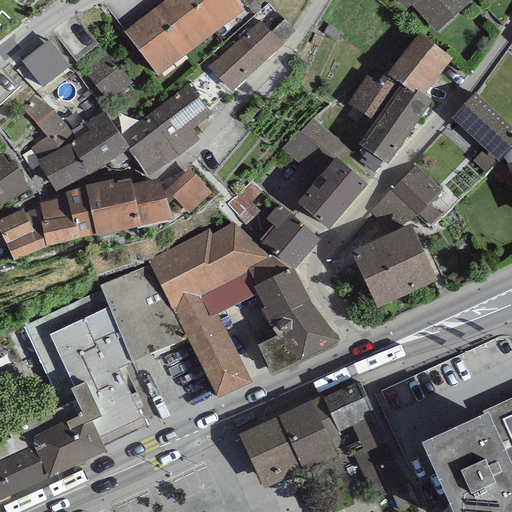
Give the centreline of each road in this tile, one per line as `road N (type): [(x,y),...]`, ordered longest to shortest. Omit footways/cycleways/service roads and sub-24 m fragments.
road 1 (residential): [(363,357),(310,267),(511,28)]
road 2 (primary): [(363,357),(27,511)]
road 3 (residential): [(318,0),(204,139)]
road 4 (primary): [(511,295),(363,357)]
